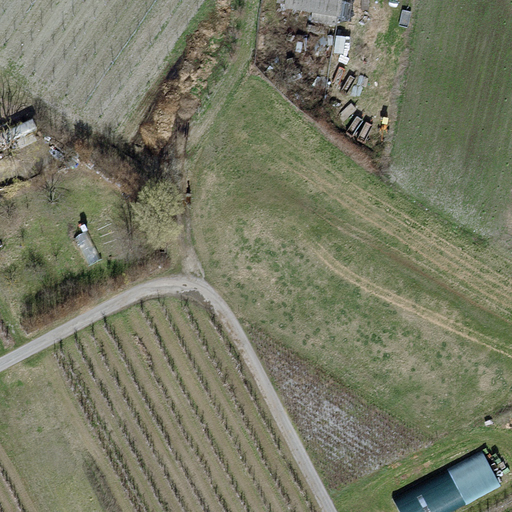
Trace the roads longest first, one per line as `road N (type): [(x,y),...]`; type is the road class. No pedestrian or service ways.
road 1 (track): [(0,365),(155,287),(203,293),(250,352),(329,511)]
road 2 (track): [(195,290),(192,230),(217,124),(241,72),(250,0)]
